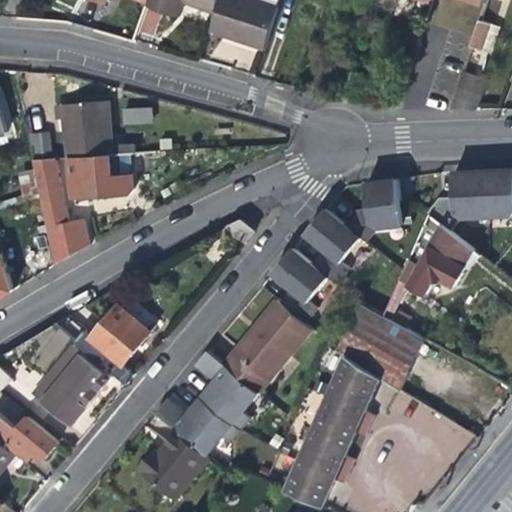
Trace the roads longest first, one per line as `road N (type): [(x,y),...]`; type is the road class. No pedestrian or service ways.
road 1 (residential): [(55,511),(319,188),(338,139)]
road 2 (residential): [(0,327),(172,224),(338,139)]
road 3 (residential): [(338,139),(281,103),(55,40),(0,36)]
road 4 (residential): [(338,139),(511,132)]
